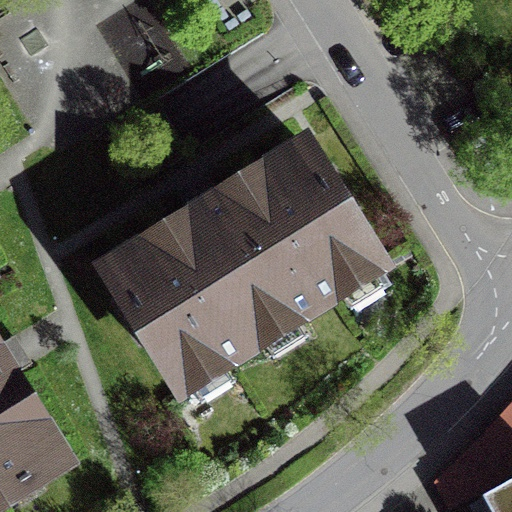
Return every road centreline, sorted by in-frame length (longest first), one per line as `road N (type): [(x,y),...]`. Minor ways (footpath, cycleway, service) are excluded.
road 1 (residential): [(323,0),(460,226),(511,276)]
road 2 (residential): [(324,511),(407,443),(511,337)]
